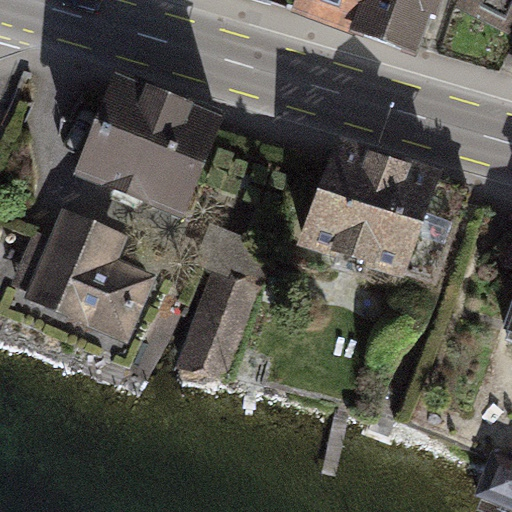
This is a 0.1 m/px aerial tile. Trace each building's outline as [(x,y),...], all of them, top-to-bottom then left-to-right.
[(347,41),(361,0),(294,0),(287,19),(347,41)] [(361,0),(347,41),(413,64),(435,0),(361,0)] [(509,50),(511,45),(511,0),(463,0),(453,20),(509,50)] [(219,133),(95,89),(65,174),(189,218),(219,133)] [(434,183),(330,147),(295,248),(400,284),(432,295),(468,194),(434,183)] [(124,240),(59,213),(14,300),(124,355),(160,281),(115,263),(124,240)] [(275,251),(210,227),(196,266),(213,273),(178,370),(225,387),(275,251)] [(511,302),(498,334),(511,339),(511,302)] [(511,462),(492,454),(474,496),(511,511),(511,462)]
